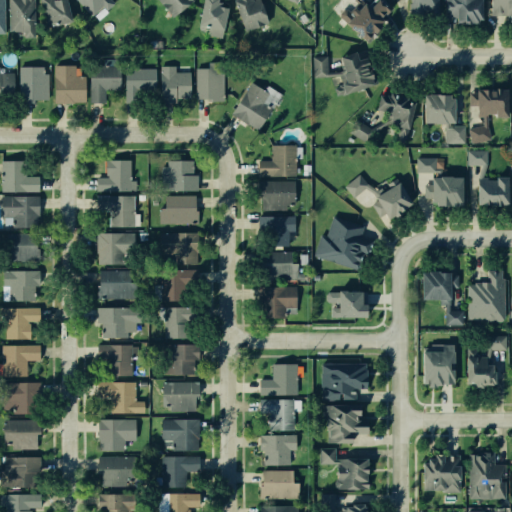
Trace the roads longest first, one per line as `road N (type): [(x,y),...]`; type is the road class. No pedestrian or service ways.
road 1 (residential): [(74,134),(75,511)]
road 2 (residential): [(226,511),(219,147)]
road 3 (residential): [(398,511),(397,241)]
road 4 (residential): [(0,134),(198,136),(219,147)]
road 5 (residential): [(226,339),(395,343)]
